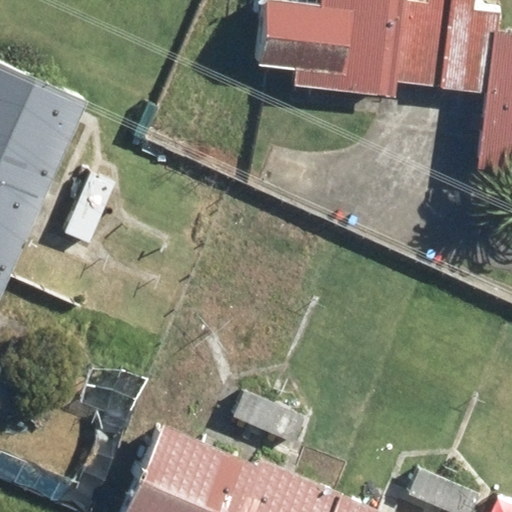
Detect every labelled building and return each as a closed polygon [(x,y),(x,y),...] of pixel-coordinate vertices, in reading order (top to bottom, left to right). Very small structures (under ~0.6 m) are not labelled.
[(245,5),(237,69),(273,74),(271,90),(375,103),(377,88),(465,98),(456,173),(511,179),(511,40),(487,37),(489,17),(455,13),(456,0),(415,0),(415,8),(394,5),(394,0),(307,0),(306,13),(245,5)] [(0,265),(70,106),(0,75),(0,265)] [(298,420),(235,396),(224,425),(287,448),(298,420)] [(117,511),(346,511),(149,432),(117,511)] [(467,511),(472,500),(411,475),(400,503),(422,511),(467,511)]
